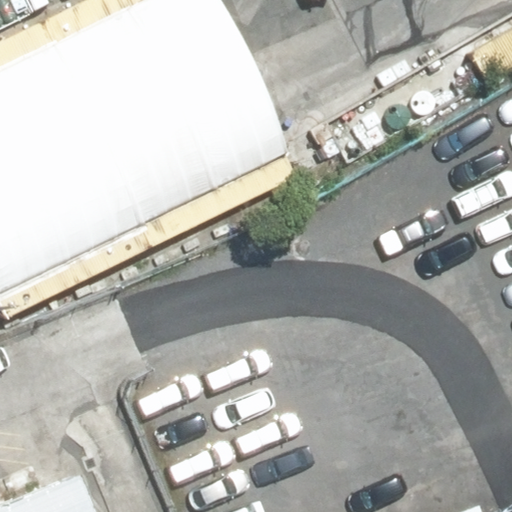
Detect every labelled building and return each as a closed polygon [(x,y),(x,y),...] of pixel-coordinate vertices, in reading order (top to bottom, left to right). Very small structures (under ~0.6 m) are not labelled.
[(352,0),(310,0),(238,89),(263,109),(352,0)] [(439,0),(395,0),(313,86),(336,108),(439,0)] [(511,58),(511,22),(495,32),(510,59),(511,58)] [(405,85),(332,126),(348,154),(421,113),(405,85)] [(192,241),(172,204),(100,244),(120,281),(192,241)] [(0,284),(0,323),(73,294),(59,261),(0,284)] [(79,511),(66,480),(0,507),(0,511),(79,511)]
